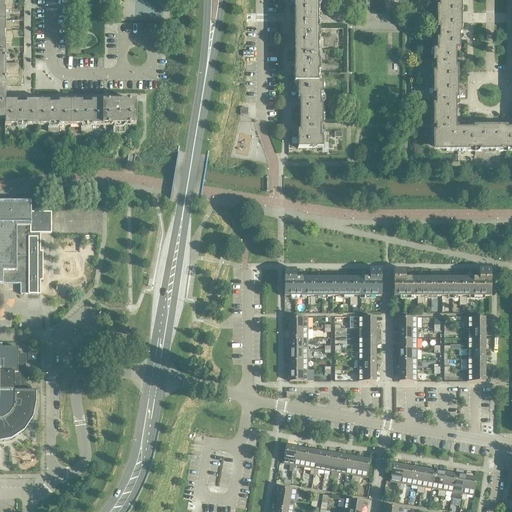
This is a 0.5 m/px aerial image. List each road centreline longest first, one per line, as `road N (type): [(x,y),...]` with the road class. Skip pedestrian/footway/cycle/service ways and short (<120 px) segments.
road 1 (tertiary): [(157,378),(206,71)]
road 2 (residential): [(157,378),(99,368),(82,378),(76,393),(86,458),(75,473),(59,476),(49,378)]
road 3 (residential): [(503,447),(248,401)]
road 4 (tertiary): [(116,511),(137,481),(157,378)]
road 5 (residential): [(124,74),(58,73),(54,0)]
road 6 (residential): [(248,401),(246,265)]
road 7 (residential): [(261,126),(261,0)]
